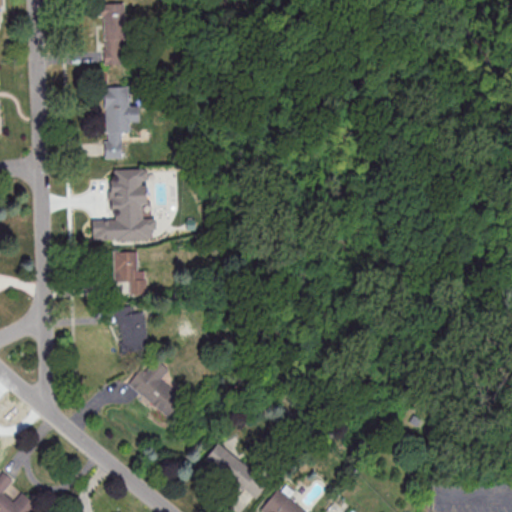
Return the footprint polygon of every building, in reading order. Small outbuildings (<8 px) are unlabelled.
[(103,64),(124,64),(124,3),(103,3),(103,64)] [(138,104),(130,104),(130,88),(104,88),(105,158),(122,158),(122,133),(129,132),(129,122),(138,122),(138,104)] [(108,169),(108,197),(115,197),(116,241),(134,240),(134,209),(143,209),(143,169),(108,169)] [(136,251),(113,251),(113,281),(127,281),(127,293),(144,293),(144,270),(136,270),(136,251)] [(122,353),(148,349),(143,310),(116,314),(122,353)] [(129,384),(167,418),(184,399),(161,379),(168,370),(153,357),(129,384)] [(203,461),(255,499),(269,480),(216,442),(203,461)] [(31,511),(38,504),(22,492),(14,502),(2,493),(12,480),(1,472),(0,472),(0,511),(31,511)] [(261,510),(262,511),(310,511),(277,488),(261,510)]
